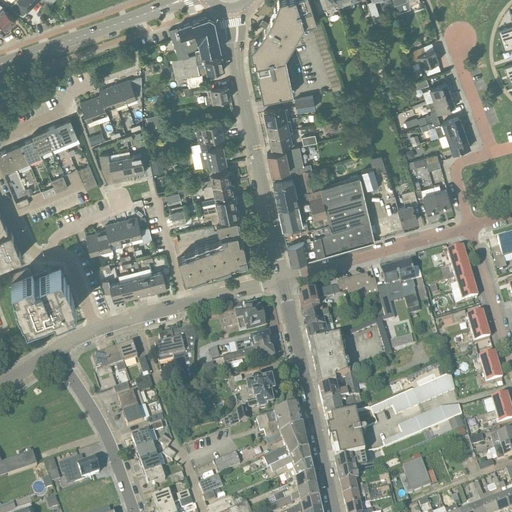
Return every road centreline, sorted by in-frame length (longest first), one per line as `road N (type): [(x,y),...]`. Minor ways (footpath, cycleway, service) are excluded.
road 1 (residential): [(282,280),(237,66),(233,9)]
road 2 (residential): [(282,280),(334,511)]
road 3 (tertiary): [(0,65),(184,0)]
road 4 (residential): [(282,280),(468,226)]
road 5 (residential): [(135,511),(94,411),(53,351)]
road 6 (residential): [(511,377),(468,226)]
road 7 (residential): [(182,305),(149,179)]
road 8 (residential): [(487,151),(458,35)]
